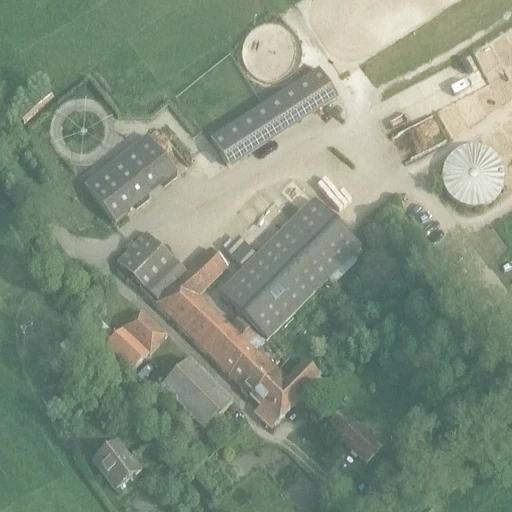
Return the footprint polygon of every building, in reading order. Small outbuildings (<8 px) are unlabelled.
[(230,174),(338,103),(318,72),(210,143),(230,174)] [(115,225),(178,175),(148,138),(85,188),(115,225)] [(498,162),(495,158),(491,154),(486,152),(481,150),(476,149),(471,149),(466,150),(461,151),(456,154),(452,157),(448,160),(446,165),(443,169),(442,174),(442,180),(442,185),(444,190),(446,195),(449,199),(452,203),(457,206),(461,208),(466,210),(472,211),(477,210),(482,209),(487,207),(491,204),(495,201),(498,197),(501,192),(503,187),(503,182),(503,176),(502,171),(501,166),(498,162)] [(62,183),(94,163),(88,153),(56,173),(62,183)] [(242,270),(218,294),(266,342),(360,250),(312,202),(255,258),(235,239),(223,251),(242,270)] [(144,234),(117,263),(142,287),(141,288),(158,305),(156,307),(230,379),(229,381),(240,392),(240,396),(246,401),(250,402),(261,413),(258,417),(273,432),(319,383),(304,368),(288,384),(256,353),(265,344),(241,320),(231,330),(198,298),(226,269),(210,252),(187,275),(170,258),(144,234)] [(132,376),(167,341),(140,315),(105,351),(132,376)] [(202,436),(231,407),(191,367),(162,396),(202,436)] [(366,466),(381,450),(341,414),(327,430),(366,466)] [(511,466),(511,448),(507,444),(488,464),(502,477),(511,466)] [(137,477),(139,475),(130,462),(127,464),(116,449),(93,466),(115,495),(137,478),(137,477)]
